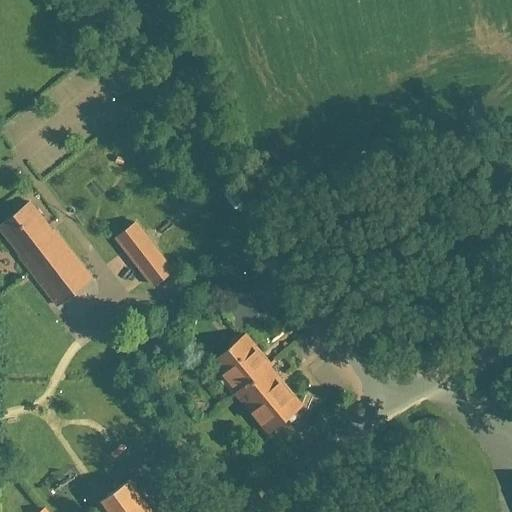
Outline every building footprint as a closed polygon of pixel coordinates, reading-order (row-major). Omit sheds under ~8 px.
[(95,274),(33,197),(0,223),(0,228),(59,303),(95,274)] [(141,218),(119,235),(157,284),(179,267),(141,218)] [(246,292),(224,309),(240,330),(262,313),(246,292)] [(306,401),(249,331),(216,358),(272,428),(306,401)] [(134,399),(99,425),(142,485),(178,459),(134,399)] [(134,476),(106,495),(117,511),(154,511),(158,510),(134,476)]
